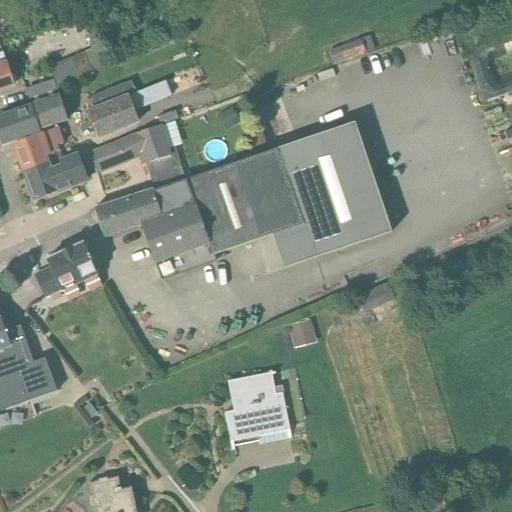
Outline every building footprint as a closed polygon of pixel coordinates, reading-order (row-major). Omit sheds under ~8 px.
[(160,16),(153,30),(166,37),(173,23),(160,16)] [(361,40),(328,52),(333,64),(366,52),(361,40)] [(57,89),(93,73),(84,52),(50,67),(54,80),(39,86),(42,94),(29,98),(30,102),(40,133),(68,122),(67,120),(58,94),(57,89)] [(0,91),(13,86),(6,63),(0,64),(0,91)] [(95,108),(138,92),(133,80),(91,97),(95,108)] [(0,140),(1,143),(37,131),(38,132),(40,132),(30,102),(15,107),(18,114),(0,120),(0,140)] [(133,124),(131,119),(127,111),(125,102),(85,115),(95,139),(96,139),(99,147),(123,137),(120,129),(133,124)] [(232,109),(217,117),(225,131),(240,122),(232,109)] [(182,177),(176,179),(177,182),(199,248),(210,245),(214,255),(273,236),(284,267),(311,258),(391,232),(354,123),(293,143),(276,149),(260,154),(183,180),(182,177)] [(176,179),(182,177),(173,149),(168,151),(160,125),(136,133),(89,152),(97,174),(121,165),(143,155),(154,191),(177,182),(176,179)] [(45,159),(61,153),(54,134),(52,131),(44,134),(39,135),(14,144),(25,174),(47,165),(45,159)] [(87,180),(77,156),(64,161),(61,153),(45,159),(47,165),(25,174),(35,201),(87,180)] [(199,248),(177,182),(154,191),(94,209),(103,237),(140,225),(154,264),(155,264),(162,280),(215,261),(214,255),(210,245),(199,248)] [(93,278),(98,275),(83,243),(47,260),(50,268),(34,275),(45,300),(62,292),(93,278)] [(363,314),(395,301),(388,284),(356,297),(363,314)] [(293,344),(315,338),(310,320),(288,326),(293,344)] [(0,321),(0,412),(57,392),(36,334),(25,339),(20,326),(4,333),(0,321)] [(290,431),(283,393),(276,395),(272,375),(274,375),(274,373),(228,382),(233,411),(226,413),(231,441),(290,431)] [(96,414),(88,403),(81,408),(90,419),(96,414)] [(94,511),(136,511),(131,488),(121,489),(118,478),(89,484),(94,511)]
